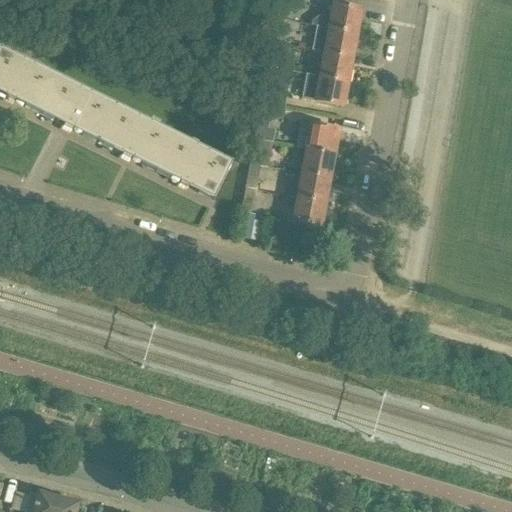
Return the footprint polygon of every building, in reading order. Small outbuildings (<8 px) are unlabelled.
[(280,0),(279,9),(288,10),(290,0),(280,0)] [(312,21),(311,26),(316,26),(328,29),(356,34),(361,10),(325,3),(323,14),(312,21)] [(276,20),(272,43),(282,45),(286,22),(276,20)] [(316,26),(312,50),(323,52),(352,58),(356,34),(328,29),(316,26)] [(272,43),(270,56),(280,58),(282,45),(272,43)] [(0,49),(0,96),(212,200),(230,163),(0,49)] [(323,52),(319,76),(347,82),(352,58),(323,52)] [(263,94),(261,104),(284,108),(286,98),(284,98),(285,89),(275,76),(276,71),(268,69),(263,94)] [(306,74),(301,99),(314,101),(343,106),(347,82),(319,76),(306,74)] [(259,117),(282,122),(284,108),(261,104),(259,117)] [(300,123),(298,135),(308,137),(305,149),(334,155),(338,130),(300,123)] [(256,131),(254,140),(272,143),(274,133),(266,131),(256,130),(256,131)] [(254,140),(249,167),(259,169),(267,170),(272,143),(254,140)] [(305,149),(301,174),(329,179),(334,155),(305,149)] [(249,167),(245,188),(255,190),(259,169),(249,167)] [(301,174),(296,197),(325,203),(329,179),(301,174)] [(245,188),(241,213),(250,214),(255,190),(245,188)] [(296,197),(292,222),(320,228),(325,203),(296,197)] [(243,214),(238,239),(260,243),(264,224),(254,222),(255,216),(243,214)] [(268,236),(281,238),(284,225),(271,222),(268,236)] [(29,495),(23,511),(53,511),(57,500),(38,495),(37,498),(29,495)] [(57,500),(53,511),(83,511),(84,511),(75,509),(76,506),(57,500)] [(99,503),(96,511),(107,511),(109,506),(99,503)]
